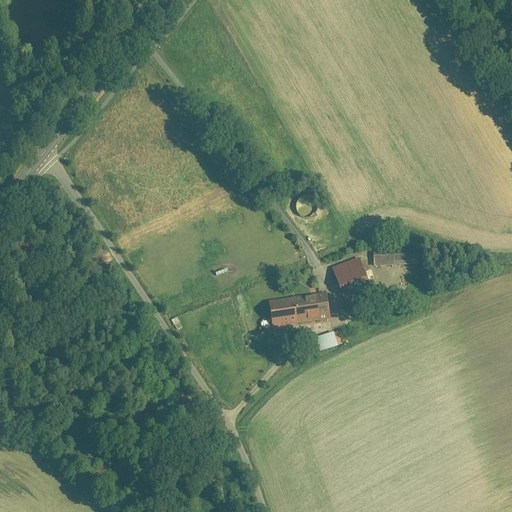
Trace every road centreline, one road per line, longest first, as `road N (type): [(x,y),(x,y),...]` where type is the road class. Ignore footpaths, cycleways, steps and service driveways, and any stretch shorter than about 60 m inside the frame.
road 1 (residential): [(47,157),(227,422),(263,511)]
road 2 (track): [(322,266),(138,37)]
road 3 (secondary): [(47,157),(138,37)]
